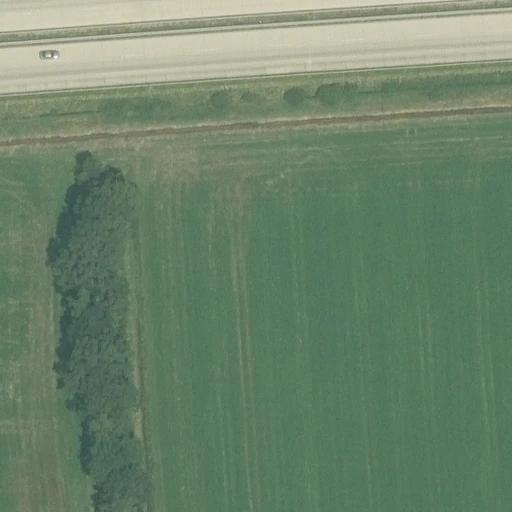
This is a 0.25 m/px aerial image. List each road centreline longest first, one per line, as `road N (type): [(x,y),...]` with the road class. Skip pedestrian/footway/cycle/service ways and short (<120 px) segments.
road 1 (motorway): [(0,77),(511,39)]
road 2 (track): [(79,511),(59,214),(51,194),(0,181)]
road 3 (motorway): [(149,0),(0,12)]
